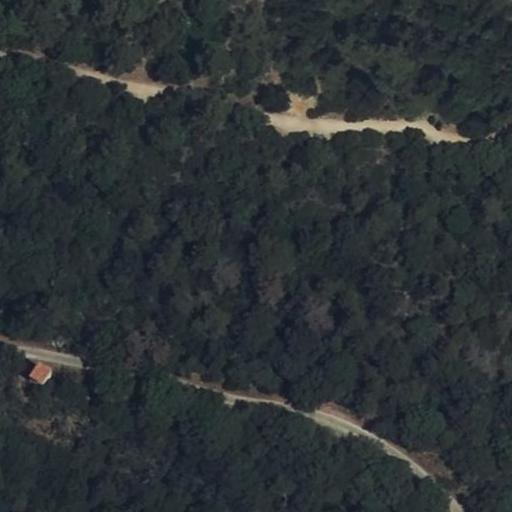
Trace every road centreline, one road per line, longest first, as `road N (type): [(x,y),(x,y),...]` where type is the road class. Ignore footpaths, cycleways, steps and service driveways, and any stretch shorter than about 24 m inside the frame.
road 1 (track): [(0,48),(290,129),(410,131),(471,146),(511,132)]
road 2 (unclassified): [(0,349),(130,366),(343,433),(447,511)]
